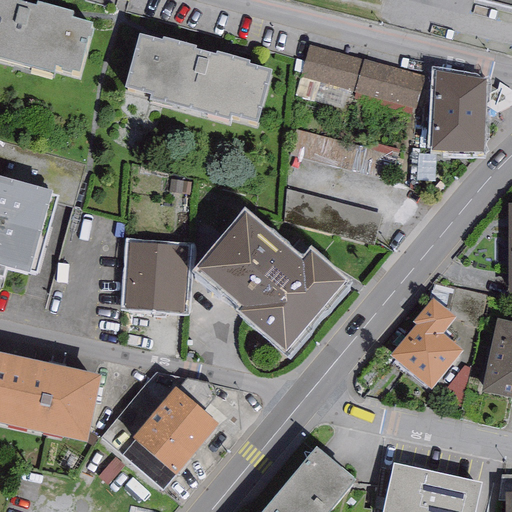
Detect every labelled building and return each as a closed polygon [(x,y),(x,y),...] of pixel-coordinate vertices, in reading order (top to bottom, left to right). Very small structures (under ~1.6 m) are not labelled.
[(16,2),(8,0),(0,0),(0,63),(54,78),(55,73),(79,80),(89,44),(91,45),(93,36),(90,35),(92,29),(71,23),(73,18),(36,8),(35,11),(15,5),(16,2)] [(511,9),(511,0),(473,0),(511,9)] [(161,47),(139,41),(138,43),(124,93),(151,100),(150,105),(230,127),(232,121),(256,127),(270,77),(248,70),(249,67),(217,57),(216,61),(195,55),(195,53),(162,43),(161,47)] [(415,110),(424,78),(309,47),(301,79),(415,110)] [(487,82),(436,78),(431,153),(482,157),(487,82)] [(387,154),(298,132),(292,156),(381,178),(387,154)] [(51,197),(0,181),(0,281),(2,282),(4,273),(29,280),(30,276),(36,278),(58,202),(50,200),(51,197)] [(373,246),(382,217),(285,189),(277,219),(373,246)] [(303,268),(245,219),(197,276),(242,314),(237,319),(285,359),(345,288),(311,259),(303,268)] [(129,251),(125,310),(179,313),(180,292),(185,292),(187,254),(129,251)] [(455,290),(449,316),(455,321),(452,325),(479,329),(487,296),(455,290)] [(449,316),(432,302),(412,325),(416,328),(390,359),(430,393),(462,354),(442,337),(452,325),(455,321),(449,316)] [(511,325),(496,323),(481,395),(511,401),(511,325)] [(0,413),(12,361),(0,358),(0,413)] [(102,381),(12,361),(0,413),(0,428),(87,448),(102,381)] [(464,368),(446,390),(454,393),(449,405),(460,408),(470,369),(464,368)] [(219,429),(175,393),(121,458),(163,492),(174,479),(176,481),(219,429)] [(333,511),(355,486),(316,453),(266,511),(333,511)] [(393,467),(383,511),(476,511),(482,486),(393,467)]
